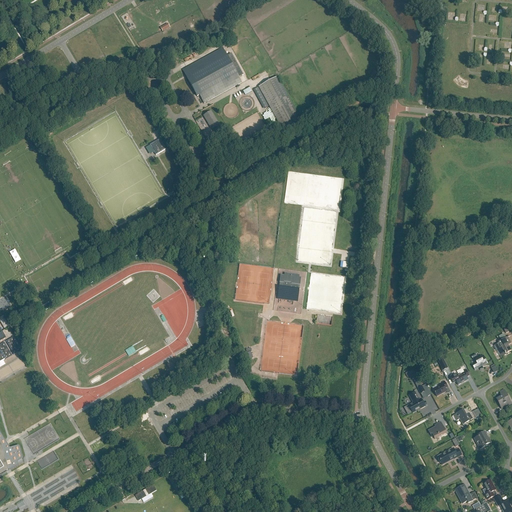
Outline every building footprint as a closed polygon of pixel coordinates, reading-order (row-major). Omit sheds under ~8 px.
[(239,78),(243,76),(231,54),(227,57),(222,49),(183,70),(197,97),(200,96),(204,104),(242,83),(239,78)] [(277,77),(259,88),(282,130),(301,120),(277,77)] [(264,110),(268,107),(258,88),(253,91),(264,110)] [(211,112),(204,116),(211,129),(219,125),(211,112)] [(160,140),(154,143),(150,145),(156,156),(160,153),(166,150),(160,140)] [(299,276),(284,274),(283,288),(280,288),(279,298),(293,300),(294,292),(297,292),(297,293),(299,276)] [(0,321),(4,329),(9,326),(3,316),(0,318),(0,321)] [(13,355),(20,351),(12,337),(6,341),(13,355)] [(508,353),(511,352),(508,346),(511,344),(508,338),(498,343),(499,344),(494,346),(501,358),(509,354),(508,353)] [(11,356),(4,343),(0,345),(0,361),(4,359),(4,360),(11,356)] [(128,356),(135,352),(132,346),(125,350),(128,356)] [(482,367),(488,364),(483,356),(481,358),(480,356),(477,357),(476,355),(471,358),(473,360),(474,360),(477,364),(472,367),(475,371),(479,369),(480,370),(483,368),(482,367)] [(466,378),(469,376),(466,370),(463,372),(464,373),(459,376),(458,375),(457,375),(456,375),(455,374),(450,377),(453,383),(456,382),(458,386),(468,380),(466,378)] [(445,389),(448,388),(444,382),(441,383),(442,385),(433,390),(437,397),(446,392),(445,389)] [(504,409),(511,404),(504,390),(499,392),(500,397),(496,400),(500,407),(502,405),(504,409)] [(424,406),(427,405),(425,402),(423,403),(421,400),(419,401),(415,393),(409,396),(413,403),(408,406),(412,414),(420,410),(425,407),(424,406)] [(462,425),(473,419),(470,414),(467,415),(464,410),(452,417),(455,422),(459,420),(462,425)] [(434,439),(446,433),(441,423),(437,425),(438,426),(428,431),(430,435),(432,434),(434,439)] [(0,473),(9,467),(10,470),(11,470),(24,463),(19,447),(19,446),(18,446),(2,450),(0,443),(4,440),(5,440),(4,439),(0,431),(0,473)] [(488,439),(484,432),(476,436),(477,438),(474,439),(480,450),(487,446),(487,445),(491,443),(489,439),(488,439)] [(454,460),(461,456),(458,449),(454,451),(453,449),(437,457),(442,466),(453,460),(454,460)] [(182,481),(177,484),(180,489),(185,486),(182,481)] [(490,481),(483,485),(485,489),(482,491),(487,500),(496,496),(494,492),(496,491),(490,481)] [(134,494),(137,499),(155,489),(152,484),(134,494)] [(468,504),(477,499),(474,493),(469,495),(464,486),(458,489),(459,490),(455,491),(462,504),(467,502),(468,504)] [(504,503),(501,499),(500,496),(494,499),(498,507),(500,506),(503,511),(511,511),(507,502),(504,503)]
